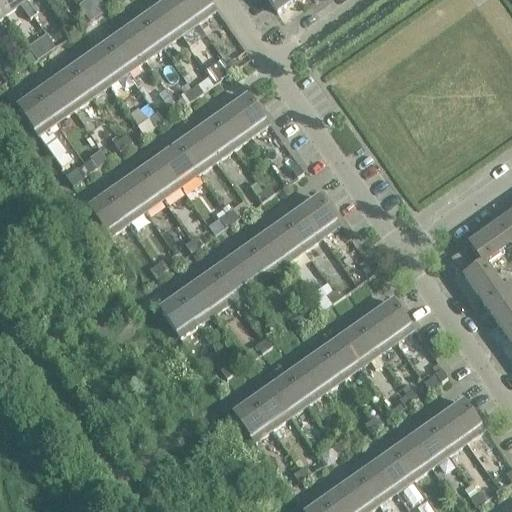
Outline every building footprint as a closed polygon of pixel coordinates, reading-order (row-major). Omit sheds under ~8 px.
[(33,20),(19,0),(0,0),(0,10),(6,18),(20,8),(30,22),(33,20)] [(31,0),(19,0),(33,20),(37,17),(27,3),(31,0)] [(98,0),(97,0),(85,9),(94,22),(108,13),(101,3),(98,0)] [(115,0),(105,0),(101,3),(108,13),(119,5),(115,0)] [(198,27),(178,0),(176,0),(160,11),(180,39),(198,27)] [(216,14),(206,0),(178,0),(198,27),(216,14)] [(296,2),(295,0),(265,0),(277,16),(296,2)] [(180,39),(160,11),(143,24),(163,52),(180,39)] [(163,52),(143,24),(125,36),(145,64),(163,52)] [(145,64),(125,36),(107,49),(127,77),(145,64)] [(41,43),(29,51),(31,54),(36,62),(48,53),(41,43)] [(127,77),(107,49),(89,61),(109,90),(127,77)] [(31,54),(14,67),(19,74),(36,62),(31,54)] [(109,90),(89,61),(72,74),(91,102),(109,90)] [(233,62),(226,67),(232,76),(239,71),(233,62)] [(232,76),(226,67),(219,72),(225,81),(232,76)] [(91,102),(72,74),(54,86),(74,114),(91,102)] [(74,114),(54,86),(36,99),(56,127),(74,114)] [(198,87),(191,92),(197,101),(204,96),(198,87)] [(197,101),(191,92),(184,97),(190,106),(197,101)] [(36,99),(18,112),(38,140),(61,173),(73,165),(53,136),(48,139),(45,135),(56,127),(36,99)] [(269,128),(250,100),(231,113),(251,141),(269,128)] [(162,112),(155,117),(161,126),(168,121),(162,112)] [(251,141),(231,113),(214,125),(233,153),(251,141)] [(161,126),(155,117),(148,122),(154,131),(161,126)] [(233,153),(214,125),(196,138),(216,166),(233,153)] [(127,137),(120,142),(126,151),(133,146),(127,137)] [(216,166),(196,138),(178,150),(198,178),(216,166)] [(126,151),(120,142),(113,147),(119,156),(126,151)] [(198,178),(178,150),(161,163),(180,191),(198,178)] [(91,162),(84,167),(91,176),(98,171),(91,162)] [(180,191),(161,163),(143,175),(163,203),(180,191)] [(91,176),(84,167),(77,172),(83,181),(91,176)] [(304,177),(298,168),(290,173),(297,182),(304,177)] [(163,203),(143,175),(125,187),(145,216),(163,203)] [(145,216),(125,187),(108,200),(127,228),(145,216)] [(269,188),(262,193),(268,202),(275,197),(269,188)] [(268,202),(262,193),(254,198),(261,207),(268,202)] [(127,228),(108,200),(89,213),(109,241),(127,228)] [(341,229),(321,201),(302,214),(322,242),(341,229)] [(228,207),(223,211),(227,217),(233,213),(228,207)] [(222,213),(215,217),(219,223),(226,218),(222,213)] [(233,213),(226,218),(232,227),(239,222),(233,213)] [(322,242),(302,214),(285,226),(305,255),(322,242)] [(232,227),(226,218),(219,223),(225,232),(232,227)] [(511,219),(497,230),(507,244),(511,251),(511,219)] [(305,255),(285,226),(267,239),(287,267),(305,255)] [(507,244),(497,230),(468,250),(478,264),(507,244)] [(198,238),(191,243),(197,252),(204,247),(198,238)] [(287,267),(267,239),(249,251),(269,279),(287,267)] [(197,252),(191,243),(184,248),(190,257),(197,252)] [(269,279),(249,251),(232,264),(252,292),(269,279)] [(463,254),(451,262),(459,273),(471,265),(463,254)] [(163,263),(156,268),(162,277),(169,272),(163,263)] [(252,292),(232,264),(214,276),(234,304),(252,292)] [(162,277),(156,268),(149,273),(155,282),(162,277)] [(375,278),(369,269),(362,274),(368,283),(375,278)] [(463,279),(483,308),(498,298),(477,269),(463,279)] [(234,304),(214,276),(196,289),(216,317),(234,304)] [(511,288),(498,298),(483,308),(496,326),(511,315),(511,288)] [(216,317),(196,289),(179,301),(199,329),(216,317)] [(340,290),(333,295),(339,303),(346,298),(340,290)] [(339,303),(333,295),(326,300),(332,308),(339,303)] [(199,329),(179,301),(160,314),(180,342),(199,329)] [(414,334),(394,305),(376,318),(396,347),(414,334)] [(305,315),(297,319),(304,328),(311,323),(305,315)] [(511,341),(511,315),(496,326),(509,344),(511,341)] [(396,347),(376,318),(358,331),(378,359),(396,347)] [(304,328),(297,319),(290,324),(297,333),(304,328)] [(378,359),(358,331),(341,343),(360,371),(378,359)] [(269,339),(262,344),(268,353),(275,348),(269,339)] [(360,371),(341,343),(323,356),(343,384),(360,371)] [(268,353),(262,344),(255,349),(261,358),(268,353)] [(343,384),(323,356),(305,368),(325,396),(343,384)] [(234,364),(227,369),(233,378),(240,373),(234,364)] [(325,396),(305,368),(288,381),(308,409),(325,396)] [(233,378),(227,369),(220,374),(226,383),(233,378)] [(448,381),(442,373),(435,378),(441,386),(448,381)] [(308,409),(288,381),(270,393),(290,421),(308,409)] [(290,421),(270,393),(252,405),(272,434),(290,421)] [(413,393),(406,398),(412,407),(419,402),(413,393)] [(412,407),(406,398),(399,403),(405,412),(412,407)] [(272,434),(252,405),(234,418),(254,447),(272,434)] [(485,434),(465,406),(447,419),(466,447),(485,434)] [(377,418),(370,423),(377,432),(384,427),(377,418)] [(466,447),(447,419),(429,431),(449,459),(466,447)] [(377,432),(370,423),(363,428),(370,437),(377,432)] [(449,459),(429,431),(411,444),(431,472),(449,459)] [(342,443),(335,448),(341,457),(348,452),(342,443)] [(431,472),(411,444),(394,456),(413,484),(431,472)] [(341,457),(335,448),(328,453),(334,462),(341,457)] [(413,484),(394,456),(376,468),(396,497),(413,484)] [(307,468),(300,473),(306,481),(313,476),(307,468)] [(396,497),(376,468),(358,481),(378,509),(396,497)] [(306,481),(300,473),(293,478),(299,486),(306,481)] [(373,511),(378,509),(358,481),(341,493),(353,511),(373,511)] [(288,485),(284,487),(289,494),(293,491),(288,485)] [(353,511),(341,493),(323,506),(327,511),(353,511)] [(483,493),(476,498),(483,507),(490,502),(483,493)] [(475,511),(483,507),(476,498),(469,503),(475,511)]
